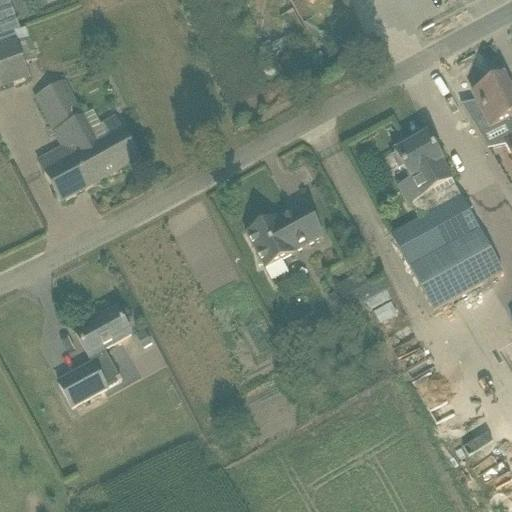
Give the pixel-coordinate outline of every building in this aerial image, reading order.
[(0,92),(30,81),(25,66),(37,61),(26,30),(14,34),(17,42),(0,48),(0,92)] [(472,95),(491,132),(506,124),(511,133),(511,132),(511,95),(504,79),(487,88),(485,85),(473,91),(475,94),(472,95)] [(117,120),(102,127),(91,134),(64,84),(34,100),(62,150),(38,163),(45,176),(44,176),(61,206),(140,163),(124,133),(123,133),(117,120)] [(396,156),(397,157),(392,159),(399,172),(403,169),(411,184),(412,183),(422,202),(413,208),(421,223),(390,239),(407,271),(409,270),(431,311),(500,274),(460,201),(442,210),(432,192),(451,182),(428,139),(396,156)] [(266,227),(247,237),(265,271),(323,239),(309,213),(294,221),(291,216),(267,229),(266,227)] [(372,295),(369,290),(362,275),(348,283),(333,291),(336,297),(344,311),(359,303),(363,300),(372,295)] [(92,322),(73,331),(92,365),(93,364),(108,391),(122,384),(104,352),(130,338),(117,313),(93,325),(92,322)] [(92,365),(57,384),(73,412),(109,392),(108,391),(93,364),(92,365)]
